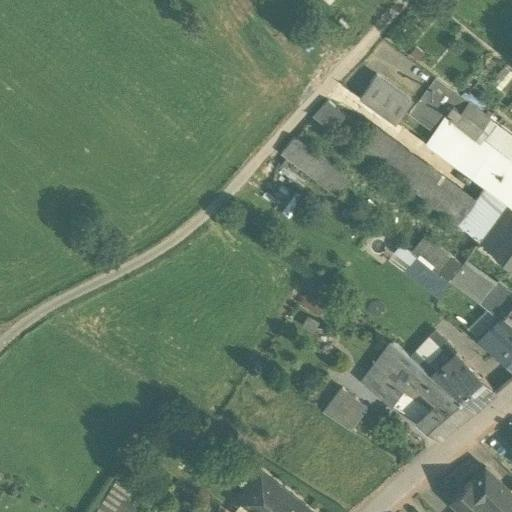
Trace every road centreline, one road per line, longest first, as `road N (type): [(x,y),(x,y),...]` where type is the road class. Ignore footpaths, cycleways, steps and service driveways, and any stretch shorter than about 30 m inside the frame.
road 1 (track): [(0,349),(198,229),(414,0)]
road 2 (residential): [(377,511),(511,398)]
